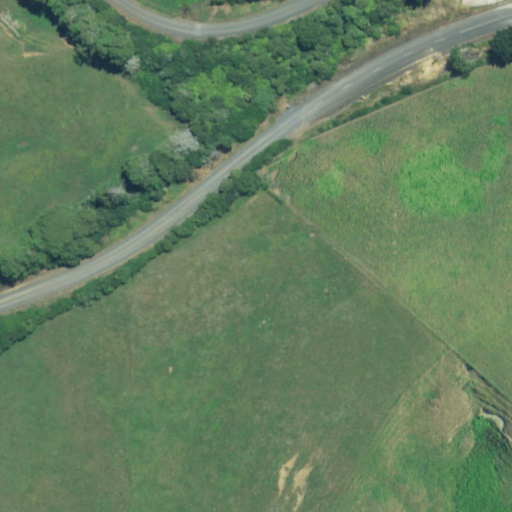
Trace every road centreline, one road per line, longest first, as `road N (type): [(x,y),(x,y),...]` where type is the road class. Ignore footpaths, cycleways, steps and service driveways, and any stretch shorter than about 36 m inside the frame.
road 1 (unclassified): [(0,306),(156,232),(299,113),(400,51),(511,23)]
road 2 (unclassified): [(132,0),(149,14),(224,29),(303,0)]
